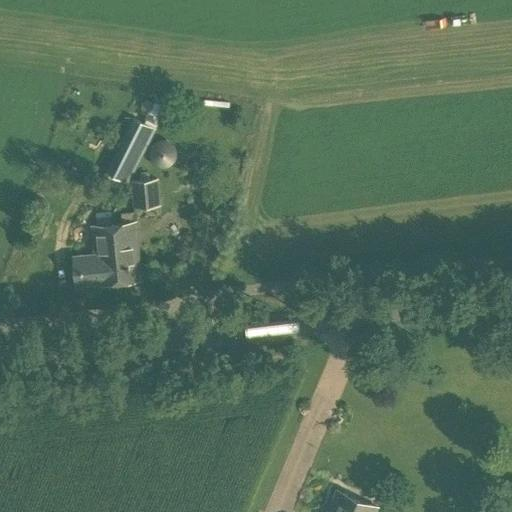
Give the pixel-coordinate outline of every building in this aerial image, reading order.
[(138,117),(153,123),(160,107),(145,100),(138,117)] [(128,183),(156,128),(133,117),(106,171),(128,183)] [(149,153),(149,154),(149,155),(150,156),(150,157),(150,158),(151,159),(151,160),(152,160),(152,161),(153,161),(153,162),(154,162),(154,163),(155,163),(156,164),(157,164),(158,164),(158,165),(159,165),(160,165),(161,165),(162,165),(163,165),(164,165),(165,165),(166,165),(166,164),(167,164),(168,164),(168,163),(169,163),(170,162),(171,161),(171,160),(172,160),(172,159),(173,159),(173,158),(173,157),(174,156),(174,155),(174,154),(174,153),(174,152),(174,151),(174,150),(174,149),(173,149),(173,148),(173,147),(172,146),(172,145),(171,145),(171,144),(170,144),(170,143),(169,143),(168,142),(167,142),(167,141),(166,141),(165,141),(164,140),(163,140),(162,140),(161,140),(160,140),(159,140),(158,141),(157,141),(156,142),(155,142),(154,143),(153,143),(153,144),(152,144),(152,145),(151,146),(151,147),(150,147),(150,148),(150,149),(149,150),(149,151),(149,152),(149,153)] [(133,206),(160,204),(158,178),(130,180),(133,206)] [(114,262),(116,282),(141,280),(136,221),(112,224),(114,248),(114,258),(115,262),(114,262)] [(95,288),(95,283),(116,282),(114,262),(115,262),(114,258),(114,248),(112,224),(91,225),(93,254),(73,256),(75,285),(79,285),(79,289),(95,288)] [(375,511),(378,507),(336,490),(326,511),(375,511)]
